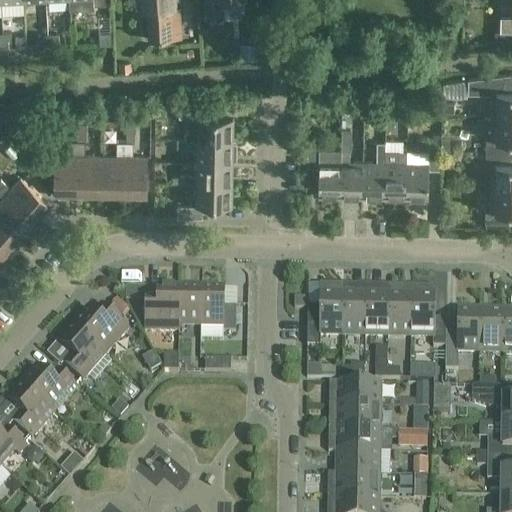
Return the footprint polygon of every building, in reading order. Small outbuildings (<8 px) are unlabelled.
[(69,0),(70,0),(70,11),(94,10),(93,7),(106,6),(105,0),(69,0)] [(172,37),(182,37),(179,0),(146,0),(150,40),(172,38),(172,37)] [(244,5),(244,0),(207,0),(209,19),(222,18),(222,7),(244,5)] [(511,17),(500,17),(500,32),(511,32),(511,17)] [(59,34),(49,35),(49,46),(60,45),(59,34)] [(100,34),(100,46),(112,46),(112,34),(100,34)] [(49,46),(49,35),(38,35),(39,46),(49,46)] [(15,37),(16,47),(26,47),(26,36),(15,37)] [(248,58),(263,58),(262,43),(248,43),(248,58)] [(492,96),(492,116),(511,116),(511,74),(468,80),(468,95),(492,96)] [(198,119),(198,140),(198,141),(233,141),(233,119),(205,118),(205,106),(179,106),(179,118),(198,119)] [(486,140),(486,152),(511,152),(511,116),(492,116),(491,140),(486,140)] [(198,149),(197,162),(232,163),(232,155),(237,154),(237,144),(233,143),(233,141),(198,141),(198,140),(185,140),(185,149),(198,149)] [(54,196),(78,197),(79,142),(69,142),(69,156),(54,156),(54,196)] [(78,197),(100,197),(101,157),(85,156),(85,142),(79,142),(78,197)] [(318,197),(341,197),(341,162),(319,162),(320,143),(307,142),(307,168),(319,168),(318,197)] [(100,197),(123,197),(124,143),(117,143),(117,157),(101,157),(100,197)] [(124,143),(123,197),(147,198),(148,157),(133,157),(133,143),(126,143),(124,143)] [(407,164),(406,198),(428,199),(429,170),(441,171),(441,145),(429,145),(429,164),(407,164)] [(341,197),(363,198),(363,163),(350,163),(350,150),(341,150),(341,162),(341,197)] [(363,198),(384,198),(385,163),(385,151),(377,151),(377,163),(363,163),(363,198)] [(384,198),(406,198),(407,164),(407,151),(399,151),(398,164),(385,163),(384,198)] [(491,164),(491,188),(511,188),(511,152),(486,152),(486,164),(491,164)] [(184,184),(197,184),(232,185),(232,163),(197,162),(197,176),(185,175),(184,184)] [(1,180),(0,180),(0,192),(35,223),(51,205),(21,178),(11,189),(1,180)] [(197,184),(196,206),(177,206),(177,218),(203,219),(203,207),(231,207),(232,185),(197,184)] [(511,188),(491,188),(490,212),(485,212),(485,224),(511,224),(511,188)] [(0,200),(0,201),(0,223),(20,240),(35,223),(0,192),(0,200)] [(0,253),(4,258),(20,240),(0,223),(0,253)] [(320,337),(343,338),(344,286),(320,286),(319,307),(308,307),(307,347),(320,347),(320,337)] [(343,338),(365,338),(366,286),(344,286),(343,338)] [(365,338),(388,338),(389,295),(390,295),(390,287),(366,286),(365,338)] [(433,348),(445,348),(446,334),(446,320),(435,320),(436,288),(412,287),(412,295),(411,339),(433,339),(433,348)] [(179,325),(180,289),(157,289),(157,306),(145,306),(144,331),(179,332),(179,325)] [(179,325),(201,326),(201,290),(180,289),(179,325)] [(201,290),(201,326),(223,326),(223,333),(235,333),(236,307),(224,307),(224,290),(201,290)] [(388,338),(411,339),(412,295),(390,295),(389,295),(388,338)] [(294,309),(305,309),(305,299),(294,299),(294,309)] [(458,354),(480,354),(481,310),(457,310),(457,334),(446,334),(445,348),(445,371),(458,371),(458,354)] [(480,354),(503,355),(504,311),(481,310),(480,354)] [(89,311),(74,327),(106,356),(129,330),(109,313),(101,322),(89,311)] [(511,311),(504,311),(503,355),(511,354),(511,311)] [(106,356),(74,327),(59,344),(72,356),(64,365),(83,382),(106,356)] [(163,371),(178,371),(178,356),(163,355),(163,371)] [(205,372),(230,373),(231,360),(205,360),(205,372)] [(375,360),(375,379),(388,379),(388,369),(387,369),(387,360),(375,360)] [(351,365),(350,379),(364,379),(364,365),(351,365)] [(38,369),(23,386),(50,409),(64,393),(69,397),(77,388),(58,371),(50,380),(38,369)] [(388,369),(388,379),(399,379),(400,369),(388,369)] [(329,383),(329,407),(381,408),(381,384),(329,383)] [(50,409),(23,386),(8,402),(21,414),(13,423),(32,440),(40,430),(35,426),(50,409)] [(502,424),(511,424),(511,387),(489,388),(471,387),(471,402),(489,408),(503,408),(502,424)] [(329,407),(328,430),(380,431),(381,408),(329,407)] [(407,428),(427,429),(427,421),(408,420),(407,428)] [(487,460),(511,459),(511,424),(502,424),(502,440),(488,440),(487,460)] [(0,465),(13,451),(18,455),(26,446),(7,429),(0,437),(0,465)] [(328,453),(336,453),(380,454),(380,431),(328,430),(328,453)] [(398,445),(426,445),(427,431),(399,430),(398,445)] [(336,453),(336,475),(336,476),(379,476),(380,454),(336,453)] [(502,481),(501,496),(511,496),(511,459),(487,460),(487,481),(502,481)] [(0,491),(5,495),(18,476),(7,468),(0,478),(0,491)] [(328,475),(327,498),(379,499),(379,476),(336,476),(336,475),(328,475)] [(511,511),(511,496),(501,496),(500,511),(511,511)] [(379,499),(327,498),(327,511),(380,511),(379,511),(379,499)]
